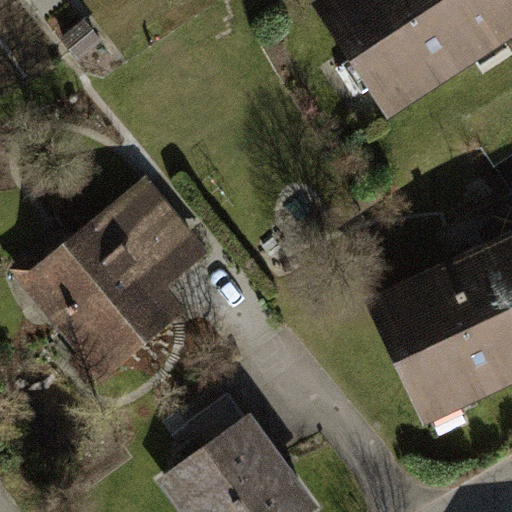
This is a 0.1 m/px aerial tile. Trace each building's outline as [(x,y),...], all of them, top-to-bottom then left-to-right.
[(511,0),(318,0),(312,5),(391,124),(511,44),(511,0)] [(66,225),(9,271),(99,381),(184,312),(165,289),(206,256),(145,181),(75,237),(66,225)] [(511,238),(370,304),(425,424),(511,383),(511,238)] [(179,452),(186,462),(247,419),(230,394),(173,433),(184,448),(179,452)] [(186,462),(160,480),(182,511),(315,511),(317,511),(252,417),(247,419),(186,462)]
